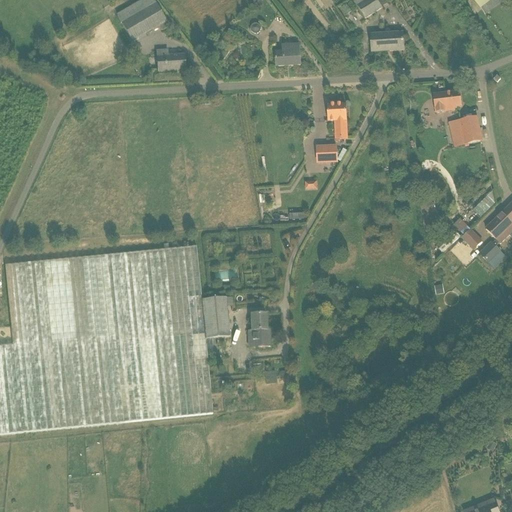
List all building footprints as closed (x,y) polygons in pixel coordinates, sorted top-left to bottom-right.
[(167,23),(153,0),(143,0),(116,16),(132,43),(159,27),(162,31),(169,27),(167,23)] [(352,0),(365,20),(382,9),(376,0),(352,0)] [(472,0),(481,10),(493,0),(472,0)] [(252,34),(255,35),(257,35),(259,33),(261,31),(260,28),(259,26),(256,25),(254,25),(251,27),(250,29),(251,32),(252,34)] [(403,34),(371,36),(372,53),(404,51),(403,34)] [(277,67),(301,66),(300,53),(299,53),(299,46),(283,48),(283,54),(276,54),(277,67)] [(157,52),(158,73),(185,71),(184,56),(168,57),(167,51),(157,52)] [(460,94),(437,96),(434,97),(436,114),(455,112),(454,108),(462,108),(460,94)] [(346,106),(328,107),(329,123),(335,122),(336,140),(342,140),(347,140),(346,122),(347,122),(346,106)] [(482,142),(477,119),(448,124),(455,149),(482,142)] [(317,165),(338,164),(337,148),(317,148),(317,165)] [(317,190),(316,181),(304,182),(305,191),(317,190)] [(511,205),(501,217),(511,228),(511,205)] [(500,245),(511,233),(511,228),(501,217),(486,231),(500,245)] [(460,234),(467,229),(462,221),(455,225),(460,234)] [(462,239),(475,251),(482,244),(470,231),(462,239)] [(483,254),(491,262),(500,253),(492,245),(483,254)] [(205,341),(200,302),(195,250),(5,267),(13,346),(0,347),(0,436),(213,415),(205,341)] [(434,287),(436,296),(444,295),(443,286),(434,287)] [(200,302),(205,341),(229,339),(224,299),(200,302)] [(266,316),(251,316),(252,333),(248,333),(249,343),(257,343),(257,349),(270,348),(269,331),(266,331),(266,316)] [(266,372),(266,385),(277,384),(276,371),(266,372)] [(493,453),(497,445),(491,441),(486,449),(493,453)]
